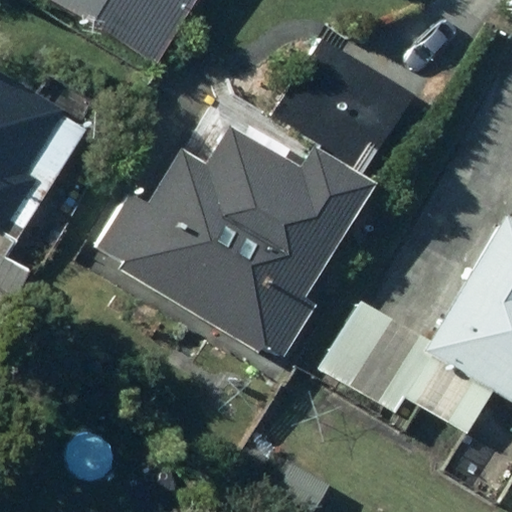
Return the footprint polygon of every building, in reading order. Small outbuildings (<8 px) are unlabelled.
[(43,0),(149,63),(186,0),(43,0)] [(367,181),(359,176),(408,94),(316,38),(266,120),(308,145),(293,169),(223,127),(199,167),(175,153),(144,205),(125,194),(93,248),(118,262),(113,270),(252,353),(257,344),(279,357),(310,305),(297,298),(367,181)] [(0,313),(25,272),(1,258),(78,129),(53,114),(56,108),(0,74),(0,313)] [(511,220),(502,214),(396,394),(463,433),(488,391),(511,405),(511,220)] [(291,463),(273,492),(305,511),(307,511),(325,484),(291,463)]
